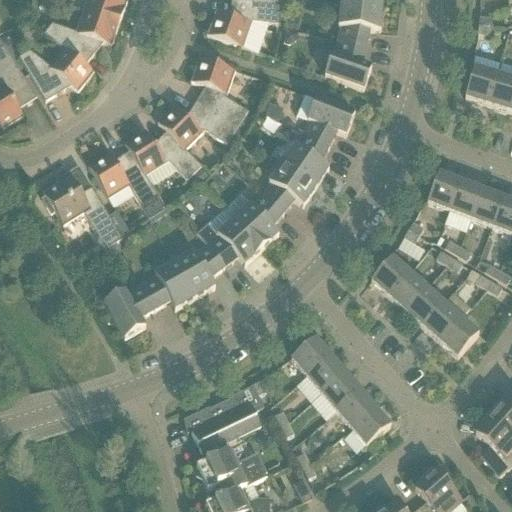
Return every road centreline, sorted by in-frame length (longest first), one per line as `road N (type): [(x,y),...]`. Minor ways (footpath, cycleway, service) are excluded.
road 1 (tertiary): [(135,394),(243,338),(307,286)]
road 2 (residential): [(307,286),(436,432)]
road 3 (tertiary): [(307,286),(362,216),(404,131)]
road 4 (residential): [(0,156),(65,141),(135,83)]
road 5 (tertiary): [(0,434),(135,394)]
road 6 (tertiary): [(404,131),(428,0)]
road 7 (residential): [(333,511),(436,432)]
road 8 (residential): [(170,511),(135,394)]
